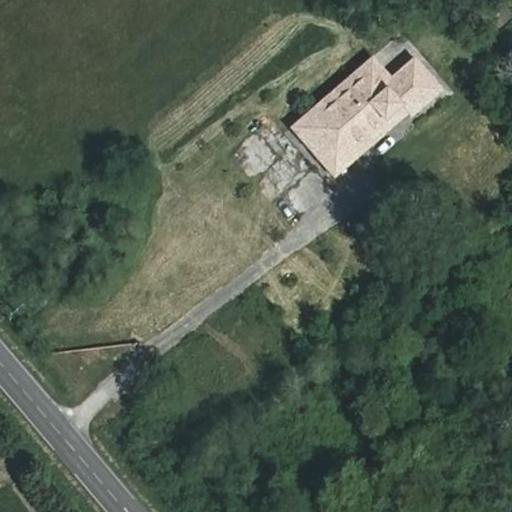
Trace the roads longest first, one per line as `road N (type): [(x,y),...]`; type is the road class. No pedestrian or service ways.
road 1 (unknown): [(63,437),(511,70)]
road 2 (primary): [(0,362),(126,511)]
